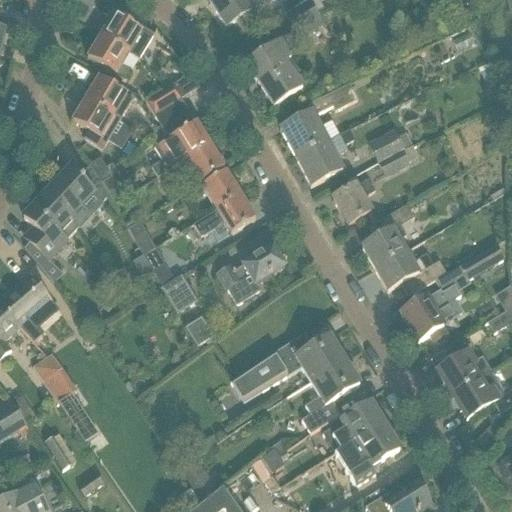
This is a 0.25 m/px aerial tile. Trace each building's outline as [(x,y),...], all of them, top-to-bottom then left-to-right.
[(204,0),(205,1),(204,1),(211,11),(211,10),(225,31),(236,24),(243,34),(264,21),(256,8),(251,11),(243,0),(204,0)] [(315,1),(307,6),(314,17),(322,12),(315,1)] [(262,57),(245,68),(273,111),(290,100),(300,93),(307,89),(289,62),(283,53),(322,29),(316,19),(314,17),(307,6),(306,4),(281,20),(292,38),(279,46),(262,57)] [(113,19),(100,40),(128,57),(138,64),(153,39),(131,26),(129,29),(113,19)] [(121,69),(128,57),(100,40),(87,62),(124,85),(130,75),(121,69)] [(451,108),(457,121),(500,101),(486,70),(466,79),(474,97),(451,108)] [(113,120),(119,124),(132,103),(98,82),(85,103),(113,120)] [(172,88),(145,105),(153,118),(180,102),(172,88)] [(349,88),(326,99),(332,111),(335,115),(357,104),(349,88)] [(180,102),(153,118),(159,129),(187,112),(180,102)] [(119,124),(113,120),(85,103),(72,125),(88,135),(84,143),(102,153),(119,124)] [(187,112),(159,129),(166,139),(168,138),(193,123),(187,112)] [(311,117),(280,134),(295,163),(326,146),(311,117)] [(153,152),(161,165),(149,172),(156,182),(166,176),(209,149),(195,126),(153,152)] [(345,136),(338,140),(344,150),(350,147),(354,145),(349,134),(345,136)] [(394,135),(369,148),(378,166),(401,154),(403,153),(397,141),(394,135)] [(405,137),(397,141),(403,153),(411,149),(405,137)] [(326,146),(295,163),(310,192),(341,175),(338,169),(326,146)] [(166,176),(156,182),(162,192),(180,181),(185,189),(198,187),(223,172),(209,149),(166,176)] [(403,153),(401,154),(407,166),(417,161),(411,149),(403,153)] [(401,154),(378,166),(384,179),(407,167),(407,166),(401,154)] [(100,162),(90,169),(89,168),(89,169),(101,186),(111,179),(100,162)] [(70,172),(44,200),(57,211),(56,213),(68,225),(93,199),(100,206),(108,198),(108,197),(104,191),(101,186),(89,169),(78,180),(70,172)] [(225,175),(208,186),(201,191),(215,214),(240,199),(225,175)] [(355,190),(349,193),(332,203),(348,229),(370,216),(362,204),(375,196),(367,184),(356,191),(355,190)] [(122,188),(108,197),(108,198),(109,200),(114,207),(126,200),(129,198),(122,188)] [(215,214),(199,224),(192,228),(199,241),(207,236),(222,226),(230,239),(255,223),(240,199),(215,214)] [(44,200),(23,222),(34,232),(25,242),(39,255),(49,264),(66,246),(65,245),(77,233),(68,225),(56,213),(57,211),(44,200)] [(379,240),(361,251),(374,273),(405,256),(399,245),(405,241),(399,230),(413,221),(406,209),(372,228),(379,240)] [(143,231),(131,238),(142,259),(154,252),(143,231)] [(495,249),(459,270),(467,285),(504,264),(495,249)] [(228,272),(217,279),(226,295),(236,311),(260,296),(256,288),(267,282),(284,271),(271,250),(263,255),(264,257),(260,259),(231,277),(228,272)] [(152,276),(154,278),(159,287),(171,280),(155,252),(142,259),(147,267),(152,276)] [(405,256),(374,273),(387,296),(405,285),(412,297),(445,278),(437,265),(432,268),(426,258),(418,262),(419,263),(411,267),(405,256)] [(142,259),(133,265),(143,282),(152,276),(147,267),(142,259)] [(28,279),(0,303),(0,306),(20,331),(26,338),(33,346),(43,337),(31,322),(51,305),(28,279)] [(181,279),(161,291),(177,318),(197,305),(181,279)] [(425,303),(400,318),(418,346),(428,340),(432,346),(439,347),(445,344),(447,337),(442,330),(433,316),(459,299),(453,289),(441,297),(439,294),(438,295),(425,304),(425,303)] [(0,306),(0,363),(11,355),(3,346),(20,331),(0,306)] [(511,310),(487,325),(486,326),(493,337),(494,336),(511,325),(511,310)] [(186,332),(198,351),(213,341),(201,322),(186,332)] [(272,358),(229,388),(242,409),(286,381),(301,372),(310,387),(343,365),(329,342),(304,357),(296,344),(304,339),(304,338),(272,358)] [(453,365),(436,376),(437,377),(438,377),(452,399),(490,376),(481,361),(473,366),(465,353),(454,360),(456,364),(453,365)] [(310,418),(301,424),(310,438),(349,414),(349,413),(340,418),(332,406),(358,389),(343,365),(310,387),(318,401),(304,410),(310,418)] [(61,373),(43,386),(57,406),(58,406),(71,397),(75,394),(61,373)] [(490,376),(452,399),(466,422),(465,423),(466,424),(490,408),(496,405),(502,415),(505,414),(506,413),(511,409),(511,393),(504,398),(490,376)] [(71,397),(58,406),(84,446),(98,438),(71,397)] [(11,407),(25,430),(28,428),(36,423),(22,401),(11,407)] [(0,445),(25,430),(11,407),(0,414),(0,445)] [(370,408),(320,439),(333,458),(382,428),(370,408)] [(501,419),(499,420),(485,434),(495,443),(511,424),(511,417),(504,415),(503,416),(501,419)] [(36,423),(28,428),(31,432),(41,426),(37,420),(35,422),(36,423)] [(382,428),(333,458),(353,491),(374,478),(370,471),(398,454),(382,428)] [(204,444),(198,448),(203,455),(217,446),(212,439),(204,444)] [(53,440),(44,446),(61,474),(70,469),(53,440)] [(272,452),(278,459),(285,454),(279,445),(271,449),(273,452),(272,452)] [(272,452),(261,461),(271,478),(284,469),(278,459),(272,452)] [(42,511),(27,481),(14,488),(0,495),(0,496),(3,495),(8,505),(0,508),(0,511),(42,511)] [(99,482),(79,495),(82,499),(83,501),(103,488),(99,482)] [(400,489),(383,500),(364,511),(365,511),(370,510),(371,511),(424,511),(432,508),(417,484),(403,494),(400,489)] [(235,511),(221,493),(213,499),(203,507),(196,511),(235,511)]
